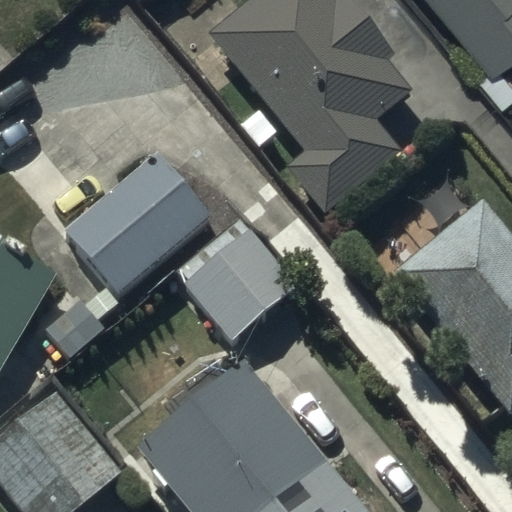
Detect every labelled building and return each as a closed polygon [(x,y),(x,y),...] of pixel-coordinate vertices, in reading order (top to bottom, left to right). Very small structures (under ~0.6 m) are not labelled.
[(334,10),(326,0),(267,0),(209,46),(304,162),(287,177),(325,223),(397,164),(372,133),(408,104),(383,73),(392,66),(342,4),(334,10)] [(511,0),(428,0),(484,70),(511,46),(511,0)] [(212,228),(160,165),(68,241),(119,304),(212,228)] [(511,251),(480,211),(392,284),(506,427),(511,422),(511,251)] [(232,351),(296,296),(240,231),(176,286),(232,351)] [(0,384),(54,285),(0,254),(0,384)] [(357,511),(244,374),(139,460),(181,511),(357,511)] [(89,511),(124,482),(56,404),(0,452),(0,496),(13,511),(89,511)]
